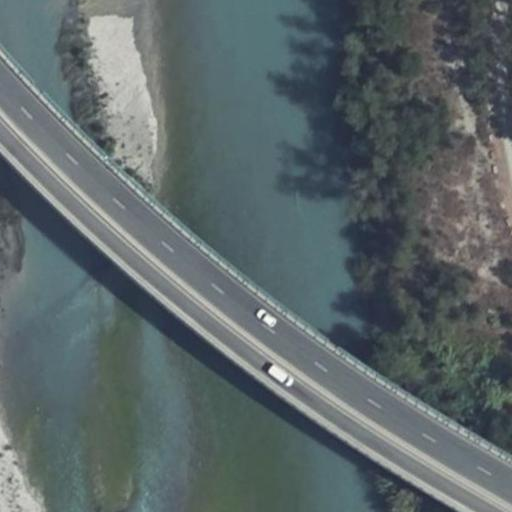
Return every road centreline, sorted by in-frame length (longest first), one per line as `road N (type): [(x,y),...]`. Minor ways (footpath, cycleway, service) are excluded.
road 1 (trunk): [(511,480),(307,349),(145,216),(0,73)]
road 2 (trunk): [(0,121),(101,224),(303,389),(499,511)]
road 3 (track): [(511,133),(492,27),(500,0)]
